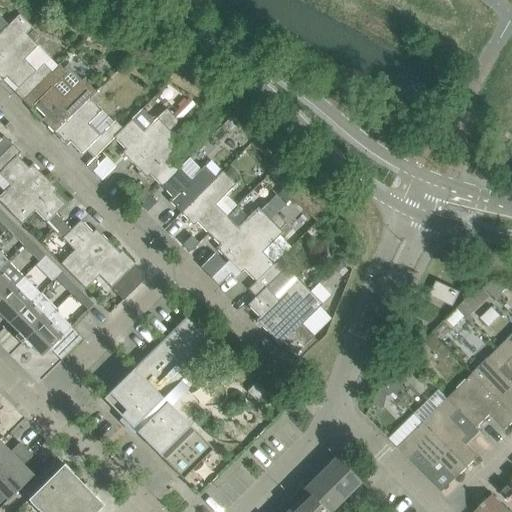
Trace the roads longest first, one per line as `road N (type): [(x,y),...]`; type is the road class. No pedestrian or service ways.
road 1 (tertiary): [(214,45),(349,173),(400,206)]
road 2 (tertiary): [(416,172),(286,77),(214,45)]
road 3 (unclassified): [(157,282),(152,262),(0,105)]
road 4 (residential): [(36,408),(157,282)]
road 5 (residential): [(275,366),(188,275),(157,282)]
road 6 (residential): [(151,511),(36,408)]
road 7 (residential): [(439,511),(336,404)]
road 8 (residential): [(247,511),(318,441),(336,404)]
